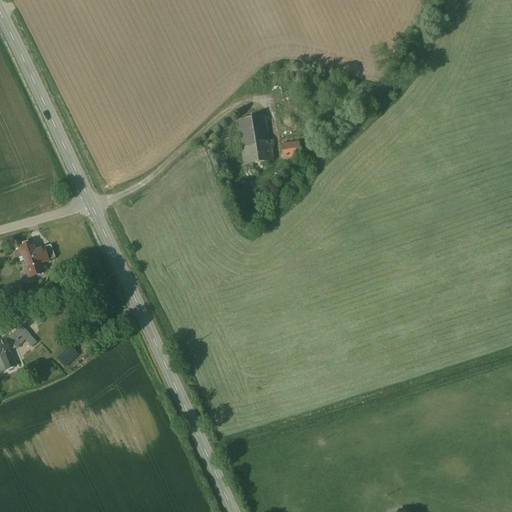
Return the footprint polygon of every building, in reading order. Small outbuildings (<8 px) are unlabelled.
[(266,117),(239,121),(243,149),(261,146),(261,143),(271,141),(270,138),(269,138),(266,117)] [(271,141),(261,143),(261,146),(243,149),(245,166),(274,162),(271,141)] [(300,142),(281,145),(283,160),(302,157),(300,142)] [(43,273),(33,244),(20,249),(27,269),(23,270),(27,280),(43,273)] [(71,326),(54,336),(58,343),(75,333),(71,326)] [(22,327),(13,335),(22,344),(31,336),(22,327)] [(22,344),(13,335),(8,339),(17,349),(22,344)] [(5,340),(0,342),(0,372),(16,367),(5,340)]
